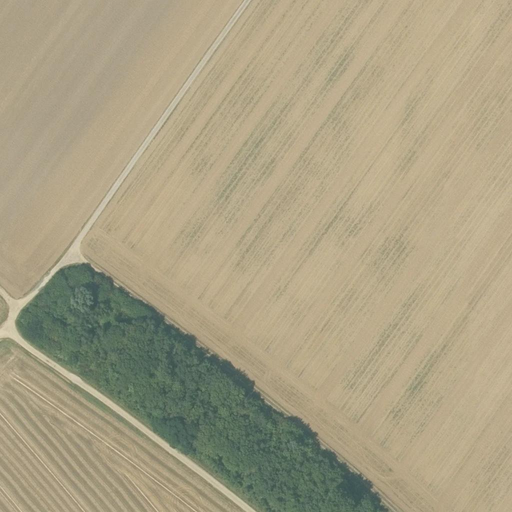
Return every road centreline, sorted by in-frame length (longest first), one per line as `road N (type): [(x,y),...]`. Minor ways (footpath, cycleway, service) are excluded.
road 1 (track): [(0,331),(70,257),(251,0)]
road 2 (track): [(386,511),(269,409),(70,257)]
road 3 (track): [(2,328),(241,511)]
